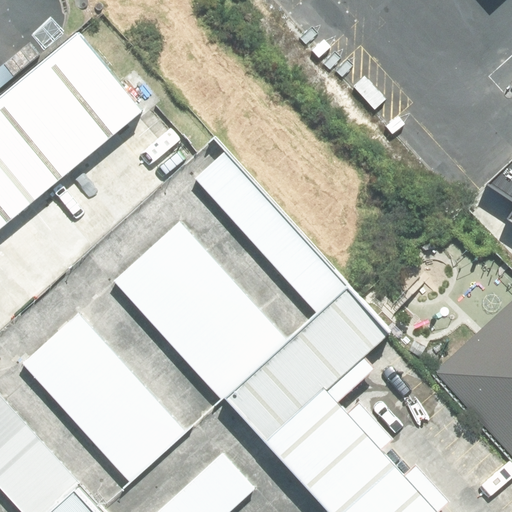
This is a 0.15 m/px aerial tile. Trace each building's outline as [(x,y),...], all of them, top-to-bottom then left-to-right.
[(81,18),(0,86),(0,219),(147,95),(81,18)] [(199,169),(319,301),(289,328),(183,212),(117,272),(225,391),(231,386),(346,511),(453,511),(442,500),(453,490),(419,454),(409,463),(386,438),(396,429),(362,392),(352,401),(341,389),(381,354),(369,341),(399,313),(355,266),(351,270),(231,139),(199,169)] [(511,167),(491,188),(511,199),(511,167)] [(460,263),(433,288),(457,314),(484,288),(460,263)] [(187,426),(80,305),(25,353),(131,475),(187,426)] [(511,306),(442,370),(511,447),(511,306)] [(0,387),(0,477),(31,511),(30,511),(285,511),(284,510),(282,511),(223,511),(257,481),(225,445),(152,511),(128,511),(83,463),(76,470),(0,387)]
